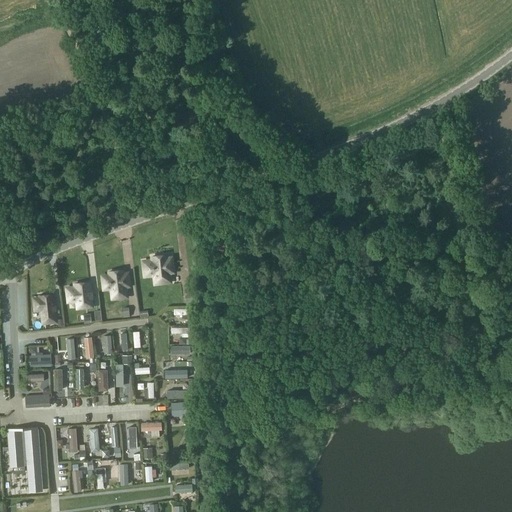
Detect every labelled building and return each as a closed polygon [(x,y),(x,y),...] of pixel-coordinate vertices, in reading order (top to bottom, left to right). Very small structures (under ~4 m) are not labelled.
[(153,269),(154,279),(170,277),(167,255),(152,257),(153,266),(152,266),(152,269),(153,269)] [(110,283),(111,293),(126,291),(124,270),(109,272),(110,281),(109,281),(109,283),(110,283)] [(91,307),(92,306),(89,282),(74,284),(77,308),(78,308),(78,304),(91,302),(91,307)] [(52,294),(39,296),(42,319),(55,318),(52,294)] [(182,319),(191,319),(191,309),(174,309),(174,315),(182,315),(182,319)] [(189,337),(189,328),(172,327),(171,333),(182,333),(182,337),(189,337)] [(111,335),(104,336),(105,353),(112,353),(111,335)] [(92,337),(84,338),(86,358),(94,357),(92,337)] [(74,338),(66,339),(68,359),(75,359),(74,338)] [(28,367),(51,366),(51,354),(28,355),(28,367)] [(64,367),(56,367),(56,387),(62,387),(61,375),(64,375),(64,367)] [(99,390),(107,390),(107,370),(99,370),(99,390)] [(34,382),(34,388),(45,388),(44,373),(37,373),(37,382),(34,382)] [(144,398),(154,398),(153,382),(147,383),(148,390),(144,390),(144,398)] [(189,390),(166,391),(167,398),(189,398),(189,390)] [(49,394),(25,396),(25,408),(50,406),(49,394)] [(87,395),(71,396),(72,404),(88,403),(87,395)] [(69,405),(68,396),(56,398),(57,407),(69,405)] [(191,402),(171,403),(172,415),(192,414),(191,402)] [(161,422),(141,423),(141,431),(161,430),(161,422)] [(108,443),(120,442),(118,426),(106,427),(108,443)] [(92,437),(88,438),(89,444),(99,443),(97,428),(91,428),(92,437)] [(42,489),(37,430),(8,432),(10,465),(27,464),(29,491),(42,489)] [(70,439),(66,440),(66,447),(71,447),(71,445),(77,445),(75,430),(70,431),(70,439)] [(124,449),(137,448),(136,430),(129,430),(130,442),(124,442),(124,449)] [(141,456),(151,455),(151,445),(141,445),(141,456)] [(121,464),(120,464),(120,485),(128,484),(127,464),(121,464)] [(172,472),(178,472),(178,464),(166,464),(167,478),(172,478),(172,472)] [(192,485),(175,486),(175,492),(186,491),(187,494),(191,493),(191,491),(192,491),(192,485)]
